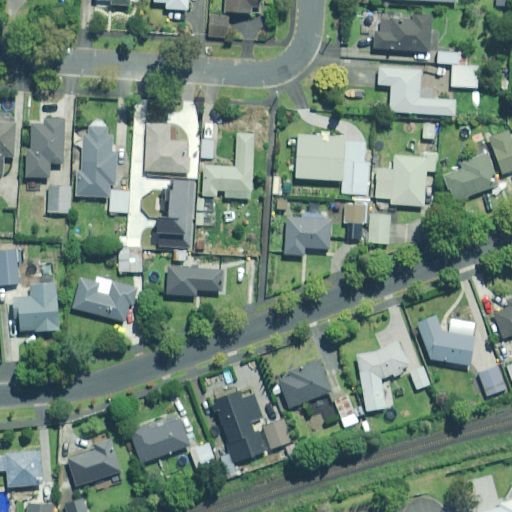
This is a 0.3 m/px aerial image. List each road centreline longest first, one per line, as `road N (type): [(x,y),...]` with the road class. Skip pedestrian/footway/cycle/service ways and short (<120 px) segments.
road 1 (residential): [(0,396),(63,390),(511,236)]
road 2 (residential): [(0,57),(275,72),(301,50),(311,0)]
